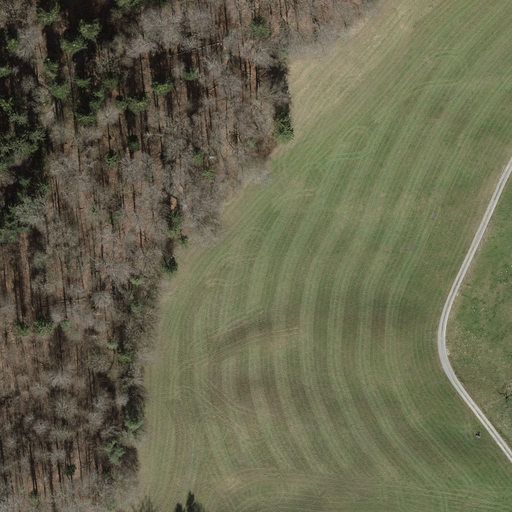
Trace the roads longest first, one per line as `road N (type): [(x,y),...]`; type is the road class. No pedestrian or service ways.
road 1 (track): [(511,455),(451,373),(441,337),(449,301),(511,164)]
road 2 (track): [(112,0),(0,210)]
